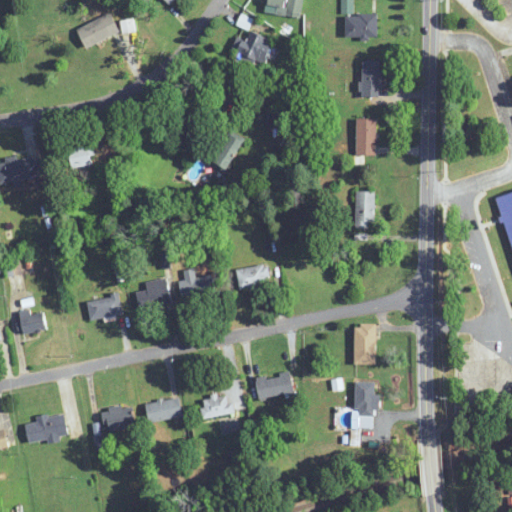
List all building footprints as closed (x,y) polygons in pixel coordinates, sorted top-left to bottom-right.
[(302,0),(268,0),(268,13),(302,15),(302,0)] [(86,48),(120,32),(111,13),(77,29),(86,48)] [(346,14),(346,37),(378,37),(378,14),(346,14)] [(241,39),(236,58),(267,65),(273,39),(249,33),(247,41),(241,39)] [(381,96),(381,60),(362,60),(362,96),(381,96)] [(357,155),(376,155),(376,118),(357,118),(357,155)] [(227,171),(243,141),(231,134),(214,165),(227,171)] [(68,151),(73,169),(96,162),(91,144),(68,151)] [(0,182),(44,175),(40,154),(5,160),(5,162),(0,163),(0,182)] [(356,191),(356,228),(375,228),(375,191),(356,191)] [(269,288),(267,266),(238,268),(239,290),(269,288)] [(180,282),(183,300),(216,294),(212,274),(196,277),(195,269),(184,271),(186,280),(180,282)] [(141,310),(173,304),(167,278),(146,282),(148,290),(137,292),(141,310)] [(91,319),(122,315),(120,296),(89,300),(91,319)] [(46,333),(46,312),(21,312),(21,333),(46,333)] [(376,364),(376,324),(356,324),(356,364),(376,364)] [(257,377),(259,397),(293,394),(291,374),(257,377)] [(357,427),(376,427),(376,382),(357,381),(357,427)] [(230,394),(201,399),(205,419),(234,413),(230,394)] [(183,417),(179,397),(146,404),(150,423),(183,417)] [(126,402),(101,417),(112,435),(137,421),(126,402)] [(29,442),(68,437),(66,414),(36,417),(37,422),(27,423),(29,442)]
